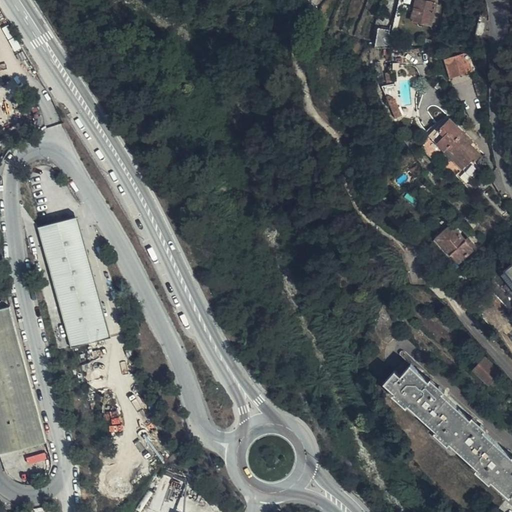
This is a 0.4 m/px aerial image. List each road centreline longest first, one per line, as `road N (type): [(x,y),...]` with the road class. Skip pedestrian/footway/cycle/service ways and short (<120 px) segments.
road 1 (unclassified): [(236,449),(203,435),(123,250),(64,152),(39,145),(15,163),(13,233),(65,469),(61,482),(32,494),(16,495),(0,481)]
road 2 (tertiary): [(16,0),(133,186),(259,424)]
road 3 (residential): [(511,371),(418,257),(363,219),(352,200),(344,147),(308,107),(293,50),(314,0)]
road 4 (residential): [(494,0),(494,101),(501,162),(511,179)]
